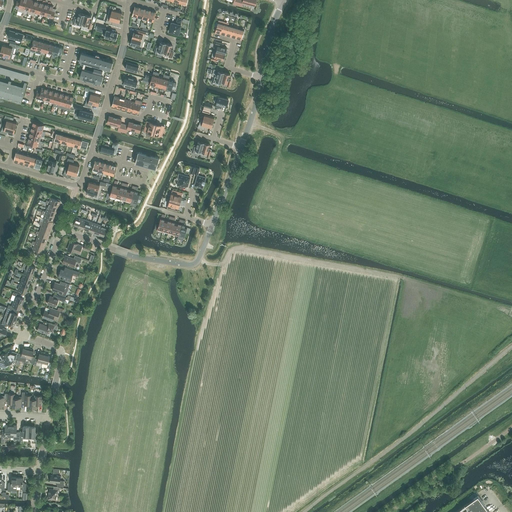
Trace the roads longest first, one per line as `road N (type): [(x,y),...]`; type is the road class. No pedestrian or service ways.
road 1 (residential): [(48,417),(60,351),(24,333),(63,230)]
road 2 (residential): [(102,244),(195,265),(211,225)]
